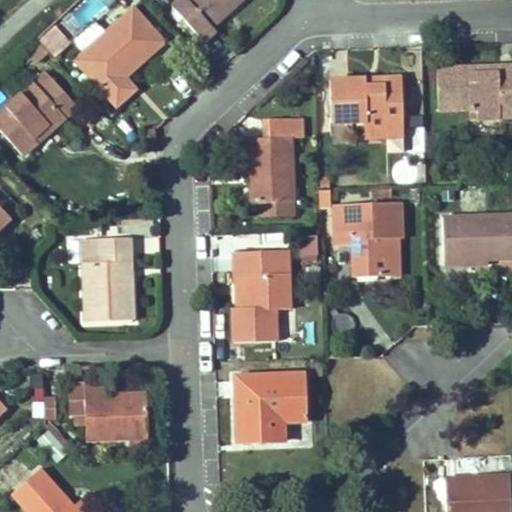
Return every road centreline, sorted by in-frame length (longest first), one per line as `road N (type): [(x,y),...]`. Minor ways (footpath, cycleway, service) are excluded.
road 1 (residential): [(183,348),(181,148),(193,118),(291,25),(321,15)]
road 2 (residential): [(313,511),(497,329),(511,329)]
road 3 (residential): [(183,348),(57,348),(1,314)]
road 4 (residential): [(321,15),(511,12)]
road 5 (residential): [(196,511),(183,348)]
